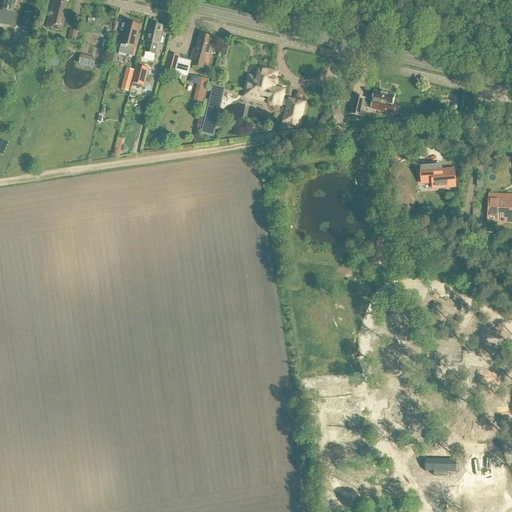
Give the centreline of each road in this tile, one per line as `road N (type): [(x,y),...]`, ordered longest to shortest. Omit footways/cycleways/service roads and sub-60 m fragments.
road 1 (track): [(310,511),(257,144)]
road 2 (secondary): [(511,83),(160,0)]
road 3 (track): [(0,182),(257,144)]
road 4 (track): [(257,144),(477,114),(495,107),(500,95)]
